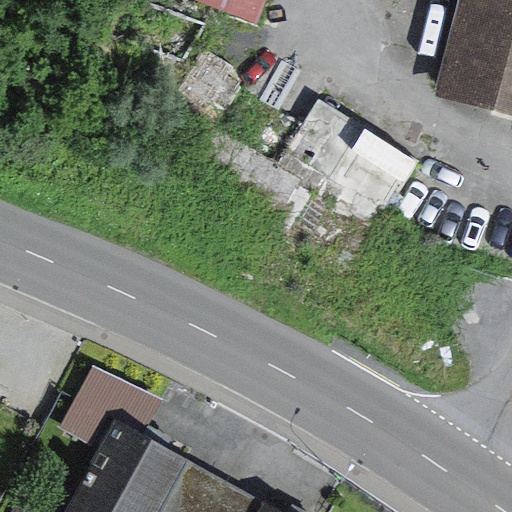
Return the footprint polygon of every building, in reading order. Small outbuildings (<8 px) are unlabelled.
[(511,0),(93,0),(70,45),(228,133),(188,161),(339,282),(430,159),(326,74),(302,99),(205,18),(276,31),(290,0),(460,0),(440,79),(511,97),(511,0)] [(177,397),(108,365),(76,424),(115,445),(130,419),(157,433),(177,397)] [(0,418),(15,392),(0,383),(0,418)] [(157,433),(130,419),(115,445),(78,511),(176,511),(205,460),(157,433)] [(275,511),(281,501),(205,460),(176,511),(275,511)] [(300,511),(281,501),(275,511),(300,511)]
